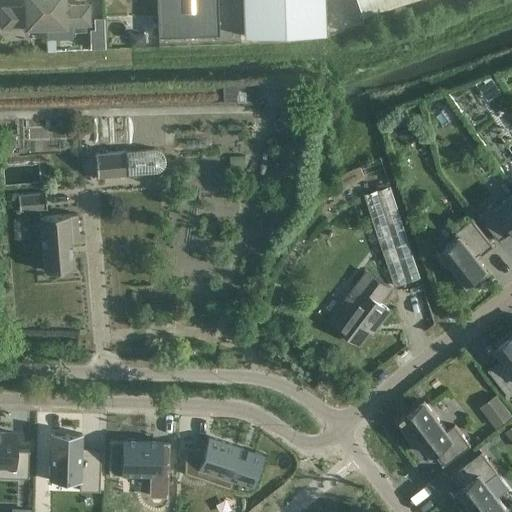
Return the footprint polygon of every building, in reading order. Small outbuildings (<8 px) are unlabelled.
[(44,0),(23,0),(24,0),(19,6),(0,7),(1,27),(25,26),(25,27),(45,26),(44,0)] [(44,0),(45,26),(65,26),(65,24),(73,24),(73,30),(84,30),(84,24),(89,23),(88,4),(69,4),(64,0),(44,0)] [(155,0),(157,35),(218,33),(216,0),(155,0)] [(242,0),(243,35),(324,32),(322,0),(242,0)] [(355,0),(360,14),(402,0),(355,0)] [(94,29),(89,29),(90,47),(95,47),(103,46),(102,17),(94,17),(94,29)] [(126,149),(94,152),(96,176),(128,173),(155,171),(156,170),(158,170),(160,169),(161,168),(162,167),(163,165),(164,164),(165,162),(165,160),(165,158),(165,156),(164,154),(163,153),(162,151),(160,150),(159,149),(157,148),(155,148),(153,148),(126,150),(126,149)] [(13,186),(42,182),(39,164),(11,167),(13,186)] [(18,209),(46,207),(44,191),(16,193),(18,209)] [(511,193),(497,204),(494,200),(478,214),(499,241),(501,239),(500,238),(510,231),(508,228),(511,225),(511,193)] [(43,269),(73,267),(71,242),(79,241),(76,212),(38,216),(43,269)] [(492,247),(493,245),(472,218),(456,231),(459,235),(441,250),(467,283),(470,281),(472,284),(485,273),(483,270),(486,268),(475,255),(480,251),(481,253),(491,246),(492,247)] [(372,330),(389,308),(355,283),(329,318),(359,341),(369,328),(372,330)] [(511,333),(511,334),(509,331),(496,342),(498,344),(495,347),(506,361),(502,364),(500,361),(490,369),(489,367),(488,369),(510,397),(511,395),(511,333)] [(496,389),(479,402),(495,423),(511,410),(496,389)] [(443,465),(470,444),(455,424),(446,430),(424,400),(407,413),(405,411),(401,414),(402,416),(397,420),(409,436),(410,435),(416,443),(415,444),(416,445),(421,441),(431,454),(435,451),(444,462),(442,463),(443,465)] [(14,432),(0,431),(0,475),(27,476),(27,449),(14,448),(14,432)] [(48,447),(47,477),(78,478),(78,489),(98,490),(99,452),(81,452),(81,434),(49,432),(49,447),(48,447)] [(157,484),(159,436),(127,435),(125,483),(157,484)] [(184,445),(183,472),(202,478),(206,466),(234,476),(233,480),(255,487),(266,454),(207,435),(204,446),(184,445)] [(485,481),(497,471),(481,451),(450,475),(451,476),(453,475),(462,486),(457,489),(468,502),(462,506),(463,508),(464,507),(467,511),(505,511),(508,511),(485,481)]
